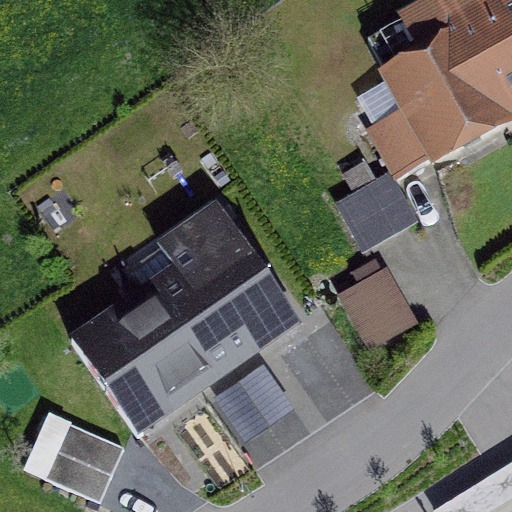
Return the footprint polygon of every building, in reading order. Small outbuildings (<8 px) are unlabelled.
[(494,28),(478,0),(443,0),(368,42),(408,114),(367,136),(393,182),(506,120),(498,106),(509,100),(474,39),(494,28)] [(474,39),(509,100),(511,97),(511,0),(478,0),(494,28),(474,39)] [(343,210),(366,252),(417,224),(393,182),(343,210)] [(175,269),(73,339),(139,433),(297,324),(215,207),(159,246),(175,269)] [(388,269),(328,304),(359,357),(419,323),(388,269)] [(123,449),(49,418),(25,474),(99,505),(123,449)]
